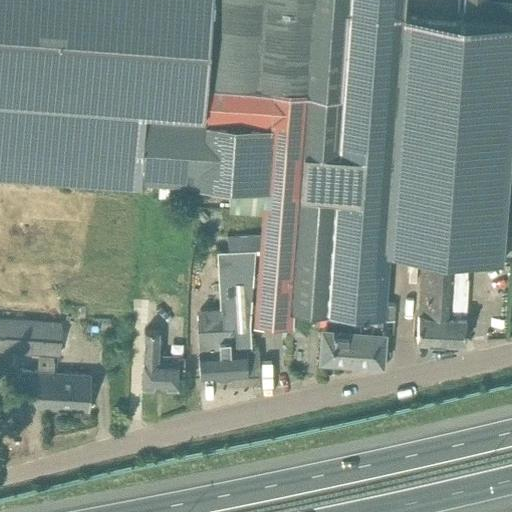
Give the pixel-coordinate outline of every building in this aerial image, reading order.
[(456,0),(455,14),(465,15),(466,0),(456,0)] [(465,18),(466,18),(480,19),(481,0),(466,0),(465,15),(465,18)] [(511,2),(489,1),(487,18),(511,20),(511,2)] [(258,348),(251,348),(250,323),(255,249),(217,251),(220,308),(197,309),(199,351),(198,351),(200,377),(260,374),(258,348)] [(467,257),(425,254),(422,254),(416,339),(464,342),(468,278),(466,278),(467,257)] [(354,316),(327,315),(326,327),(322,327),(320,359),(351,361),(354,316)] [(382,318),(354,316),(351,361),(382,363),(384,332),(381,332),(382,318)] [(90,390),(91,373),(91,370),(52,369),(53,355),(59,355),(60,322),(0,318),(0,348),(12,349),(10,385),(9,405),(89,409),(90,390)] [(183,375),(183,356),(156,355),(157,331),(144,331),(143,368),(142,388),(176,389),(177,375),(183,375)]
